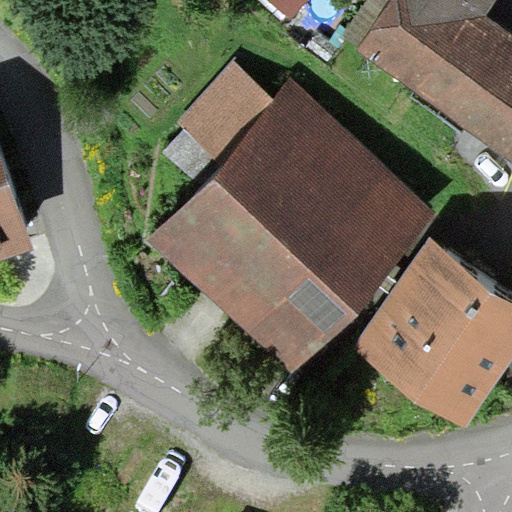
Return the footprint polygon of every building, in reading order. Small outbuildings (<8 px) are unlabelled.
[(252,0),(278,26),(304,0),(252,0)] [(369,0),(344,35),(511,153),(511,33),(487,16),(498,0),(369,0)] [(272,95),(231,57),(172,122),(214,160),(143,239),(281,363),(427,202),(288,77),(272,95)] [(0,140),(0,260),(36,249),(0,140)] [(465,419),(511,351),(511,290),(433,236),(357,344),(465,419)]
